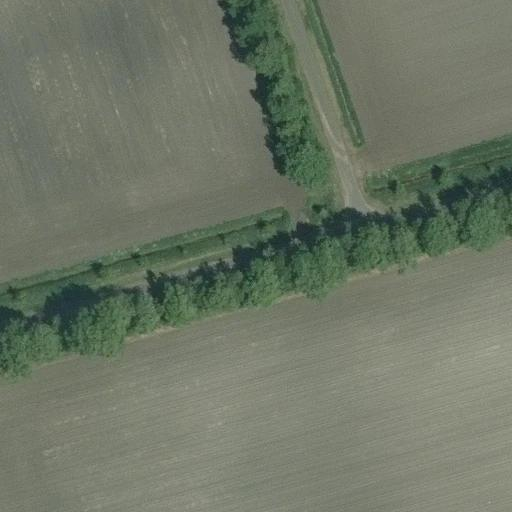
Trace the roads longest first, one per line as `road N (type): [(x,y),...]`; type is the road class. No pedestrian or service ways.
road 1 (residential): [(0,321),(358,225)]
road 2 (residential): [(358,225),(287,0)]
road 3 (residential): [(358,225),(511,185)]
